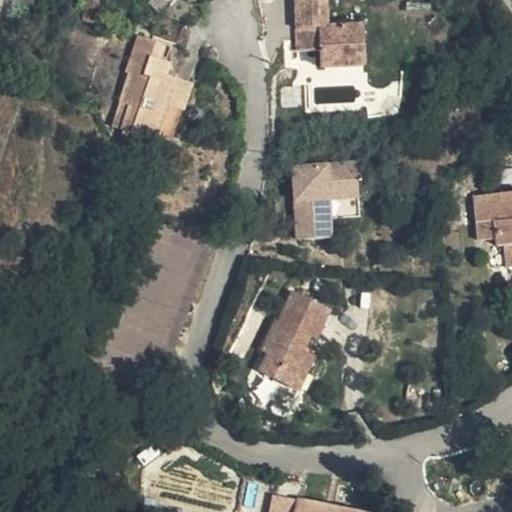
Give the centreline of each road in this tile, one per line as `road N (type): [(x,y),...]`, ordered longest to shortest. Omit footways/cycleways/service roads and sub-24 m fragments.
road 1 (residential): [(400,454),(311,457),(239,441),(193,416),(186,375),(252,167),(262,110),(233,30)]
road 2 (residential): [(511,404),(400,454)]
